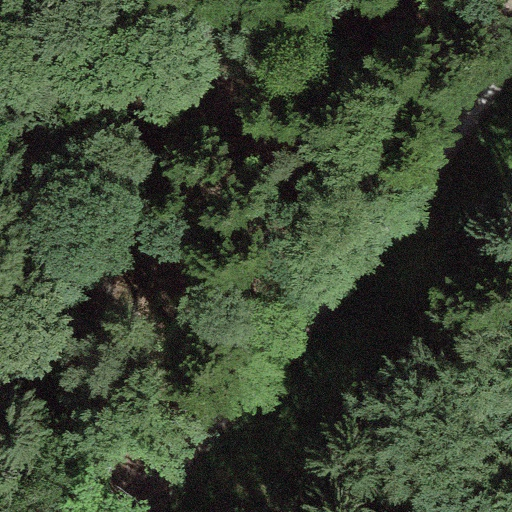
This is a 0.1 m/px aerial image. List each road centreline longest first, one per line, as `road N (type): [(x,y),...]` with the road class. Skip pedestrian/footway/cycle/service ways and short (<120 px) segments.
road 1 (track): [(511,32),(300,339),(96,511)]
road 2 (track): [(56,511),(39,358),(274,0)]
